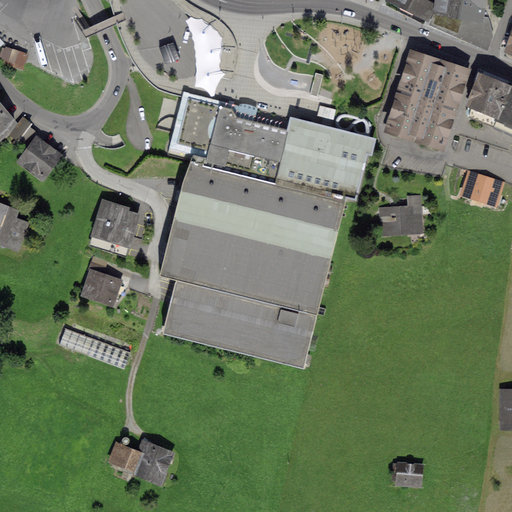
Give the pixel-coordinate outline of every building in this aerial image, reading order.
[(200,9),(188,2),(185,0),(173,0),(181,8),(191,16),(196,18),(206,23),(214,28),(220,34),(222,39),(222,45),(222,52),(217,70),(225,72),(234,74),(236,65),(237,55),(237,44),(233,36),(228,28),(221,21),(212,15),(200,9)] [(428,0),(398,0),(427,15),(434,2),(428,0)] [(463,11),(460,11),(461,0),(438,0),(438,4),(432,16),(459,28),(463,11)] [(461,0),(460,11),(463,11),(482,15),(482,14),(487,15),(489,0),(461,0)] [(459,28),(490,41),(492,33),(487,15),(482,14),(482,15),(463,11),(459,28)] [(196,18),(191,16),(185,20),(189,29),(192,37),(193,47),(195,55),(195,63),(195,74),(194,89),(214,94),(225,72),(217,70),(222,52),(222,45),(222,39),(220,34),(214,28),(206,23),(196,18)] [(4,61),(18,66),(23,65),(27,52),(20,49),(20,51),(18,51),(3,46),(1,54),(5,56),(4,61)] [(458,102),(467,73),(442,65),(442,66),(435,64),(435,63),(410,55),(404,72),(407,73),(389,127),(442,145),(453,113),(452,112),(455,101),(458,102)] [(319,87),(322,74),(315,72),(314,76),(309,95),(317,96),(319,87)] [(505,114),(500,112),(510,87),(509,86),(479,73),(468,104),(473,106),(470,116),(499,128),(499,127),(505,114)] [(499,129),(511,134),(511,88),(510,87),(500,112),(505,114),(499,127),(499,128),(499,129)] [(160,273),(177,277),(164,326),(305,361),(346,194),(355,197),(369,141),(324,130),(290,121),(288,128),(237,116),(237,114),(232,106),(228,105),(224,104),(182,94),(170,146),(193,152),(183,178),(160,273)] [(0,136),(8,129),(15,121),(0,103),(0,136)] [(21,121),(12,132),(27,144),(35,132),(21,121)] [(40,134),(22,159),(43,174),(61,149),(40,134)] [(502,183),(469,172),(462,193),(495,203),(502,183)] [(421,221),(420,212),(423,212),(422,203),(420,203),(419,195),(411,195),(412,205),(401,206),(401,204),(394,204),(395,210),(382,210),(382,216),(388,216),(389,229),(414,228),(414,221),(421,221)] [(148,214),(106,201),(93,242),(124,251),(130,230),(143,234),(148,214)] [(0,237),(2,237),(13,241),(17,233),(20,234),(24,232),(26,226),(10,220),(11,218),(10,216),(5,214),(6,213),(5,210),(2,209),(0,210),(0,237)] [(93,272),(86,291),(111,300),(117,280),(93,272)] [(59,342),(125,367),(131,350),(65,326),(59,342)] [(503,424),(511,423),(511,390),(503,390),(503,424)] [(138,451),(144,453),(137,469),(159,478),(169,453),(142,441),(138,451)] [(125,464),(137,469),(144,453),(138,451),(117,442),(110,458),(125,464)] [(394,462),(393,478),(419,480),(421,464),(394,462)]
